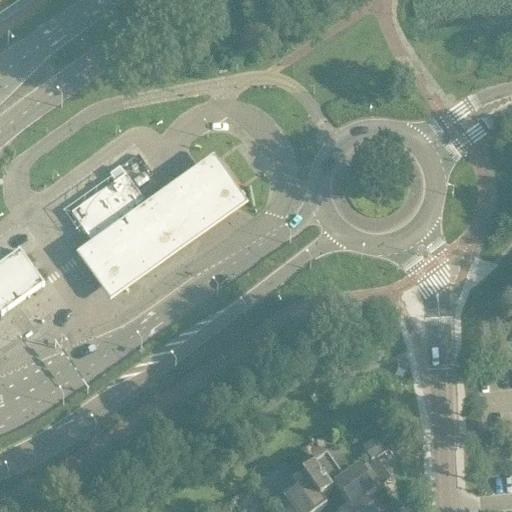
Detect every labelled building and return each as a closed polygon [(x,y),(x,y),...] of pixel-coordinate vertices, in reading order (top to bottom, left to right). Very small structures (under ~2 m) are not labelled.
[(79,260),(113,308),(250,211),(215,163),(79,260)] [(143,204),(125,179),(71,217),(83,234),(83,235),(84,237),(85,236),(94,248),(140,216),(135,210),(138,207),(139,208),(140,207),(139,206),(143,204)] [(29,270),(19,256),(20,255),(19,253),(17,255),(0,267),(0,315),(0,316),(0,315),(0,317),(1,318),(3,317),(2,316),(41,289),(42,289),(44,288),(42,286),(41,287),(31,272),(32,271),(31,269),(29,270)] [(381,436),(362,450),(371,463),(390,449),(381,436)] [(302,477),(307,485),(308,485),(320,501),(320,500),(335,490),(334,490),(343,484),(342,484),(326,460),(302,477)] [(363,505),(371,499),(383,491),(366,467),(342,484),(343,484),(334,490),(335,490),(350,511),(351,511),(362,504),(363,505)] [(320,511),(326,508),(320,500),(320,501),(308,485),(307,485),(285,501),(292,511),(320,511)] [(380,511),(371,499),(363,505),(362,504),(351,511),(350,511),(349,511),(380,511)]
